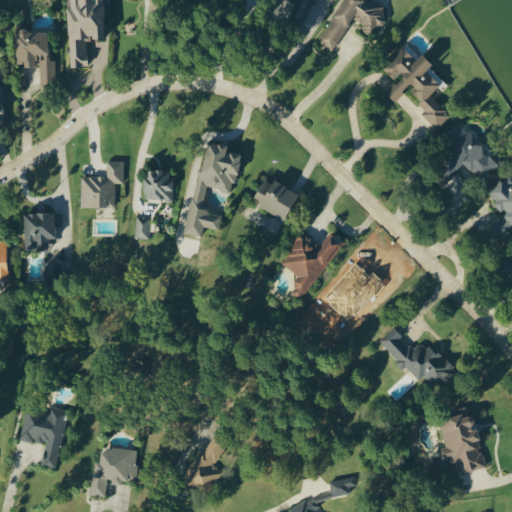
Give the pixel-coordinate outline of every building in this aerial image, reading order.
[(105,38),(103,0),(67,0),(69,66),(87,65),(87,38),(105,38)] [(295,0),(287,18),(303,25),(314,0),(295,0)] [(374,0),(342,0),(318,41),(332,50),(351,19),(373,32),(387,8),(374,0)] [(40,84),(55,84),(54,60),(48,60),(47,30),(15,31),(16,65),(40,64),(40,84)] [(381,66),(394,81),(384,89),(394,101),(408,88),(426,109),(422,112),(435,128),(450,116),(430,93),(442,83),(428,67),(432,64),(422,52),(414,59),(404,47),(381,66)] [(453,152),(438,171),(448,180),(462,163),(483,179),(497,162),(481,149),(484,146),(471,136),(473,134),(461,125),(445,145),(453,152)] [(188,234),(202,236),(203,226),(219,229),(221,214),(203,211),(207,187),(233,192),(239,153),(226,151),(227,144),(203,140),(188,234)] [(80,207),(114,207),(114,182),(122,182),(123,160),(106,160),(106,176),(80,175),(80,207)] [(171,199),(171,169),(144,170),(144,200),(171,199)] [(287,218),(298,191),(263,177),(252,204),(287,218)] [(511,227),(511,184),(508,187),(501,179),(487,190),(496,201),(495,202),(505,214),(487,229),(496,240),(511,227)] [(48,250),(48,238),(55,237),(55,226),(62,226),(62,212),(24,212),(24,250),(48,250)] [(147,239),(150,218),(136,216),(133,237),(147,239)] [(344,242),(331,233),(321,246),(302,231),(279,261),(300,277),(290,289),(301,298),(344,242)] [(511,259),(501,259),(501,274),(511,274),(511,259)] [(378,341),(404,368),(405,366),(419,380),(423,377),(435,389),(454,371),(423,339),(413,349),(392,328),(378,341)] [(20,439),(46,444),(42,465),(56,468),(66,413),(26,406),(20,439)] [(438,420),(445,446),(437,448),(441,463),(457,459),(461,473),(486,466),(472,414),(464,416),(463,413),(438,420)] [(183,480),(205,494),(221,470),(214,465),(230,441),(213,430),(183,480)] [(138,449),(101,446),(100,462),(93,461),(90,494),(105,496),(107,479),(135,482),(138,449)] [(355,485),(354,477),(330,480),(332,495),(349,493),(348,486),(355,485)] [(287,511),(313,511),(321,506),(314,495),(287,511)]
